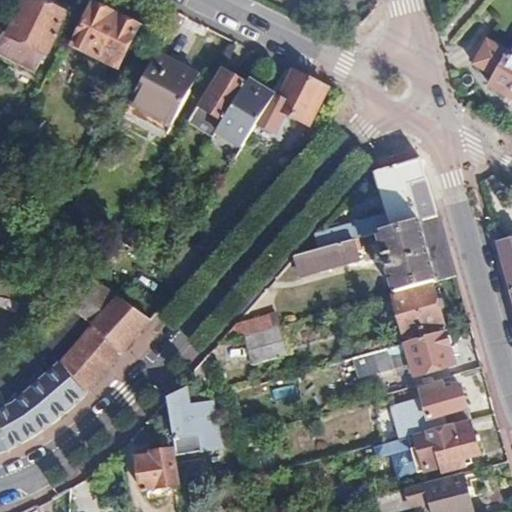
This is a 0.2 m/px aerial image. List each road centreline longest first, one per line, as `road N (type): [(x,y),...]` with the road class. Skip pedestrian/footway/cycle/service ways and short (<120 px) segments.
road 1 (residential): [(0,491),(23,482),(122,399),(386,112)]
road 2 (residential): [(417,111),(455,179),(511,378)]
road 3 (residential): [(373,86),(191,0)]
